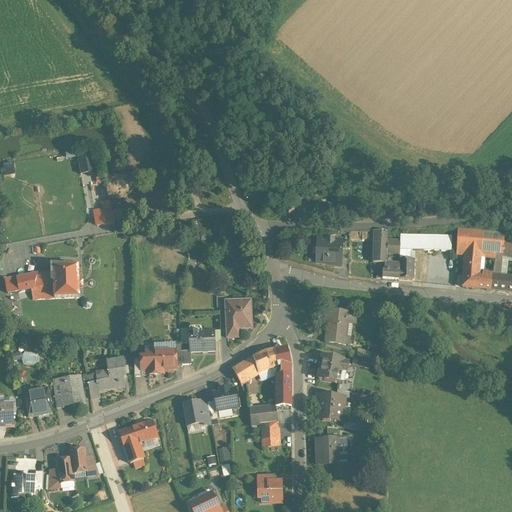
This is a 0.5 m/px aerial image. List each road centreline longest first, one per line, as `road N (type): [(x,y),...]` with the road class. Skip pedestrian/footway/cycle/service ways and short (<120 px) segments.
road 1 (residential): [(94,0),(198,110),(273,267)]
road 2 (residential): [(511,299),(273,267)]
road 3 (residential): [(92,422),(236,359),(273,330)]
road 4 (residential): [(298,511),(294,347),(273,330)]
